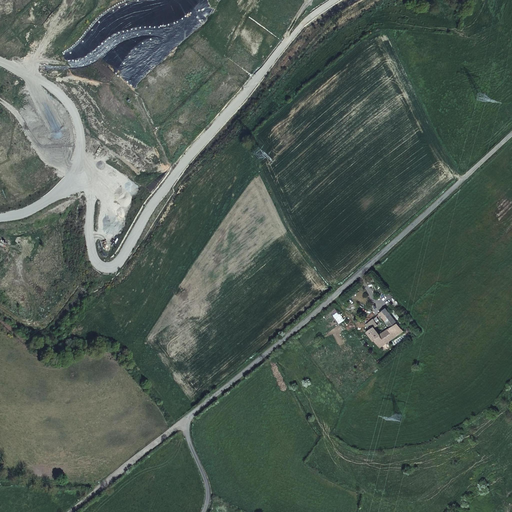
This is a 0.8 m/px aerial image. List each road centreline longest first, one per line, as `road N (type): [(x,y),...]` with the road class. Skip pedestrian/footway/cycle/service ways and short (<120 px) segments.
road 1 (unclassified): [(334,0),(290,34),(197,147),(119,263),(105,269),(93,259),(84,182),(0,217)]
road 2 (unclassified): [(204,511),(207,485),(184,420),(511,138)]
road 3 (unknown): [(0,61),(66,97),(80,127),(84,182)]
road 4 (track): [(71,511),(184,420)]
